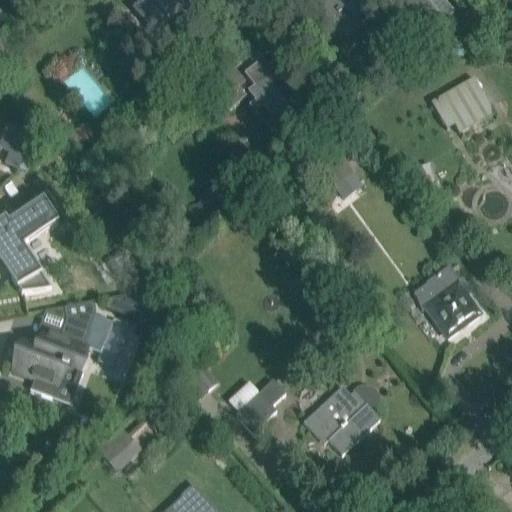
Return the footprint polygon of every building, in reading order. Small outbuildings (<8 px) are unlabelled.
[(139,0),(152,14),(159,9),(170,22),(193,1),(205,14),(215,5),(209,0),(139,0)] [(362,11),(374,1),(373,0),(329,0),(318,9),(328,22),(321,27),(340,49),(372,23),(362,11)] [(389,0),(422,40),(443,23),(423,0),(389,0)] [(440,45),(440,56),(463,56),(463,46),(440,45)] [(85,64),(66,79),(94,116),(113,102),(85,64)] [(267,133),(289,115),(284,109),(297,99),(279,77),(283,75),(274,65),(261,75),(256,69),(248,76),(240,67),(209,92),(227,114),(242,102),(267,133)] [(472,80),(430,104),(449,135),(455,131),(458,136),(493,115),(472,80)] [(101,147),(90,134),(77,145),(89,158),(101,147)] [(58,226),(43,203),(8,226),(5,222),(0,225),(0,265),(21,297),(51,291),(23,250),(58,226)] [(449,270),(414,296),(435,325),(447,341),(479,317),(465,298),(469,295),(461,285),(449,270)] [(110,301),(106,311),(143,324),(155,292),(110,301)] [(23,347),(13,374),(34,381),(30,393),(51,401),(62,371),(76,376),(86,349),(100,355),(97,363),(113,369),(130,324),(114,318),(111,325),(94,319),(95,315),(93,304),(63,310),(66,322),(55,351),(41,346),(39,353),(23,347)] [(203,368),(185,384),(200,402),(218,386),(203,368)] [(248,385),(227,404),(238,415),(235,419),(252,437),(276,414),(272,409),(285,397),(271,382),(257,395),(248,385)] [(379,423),(373,416),(376,411),(377,405),(376,397),(370,391),(363,389),(356,390),(352,394),(348,397),(342,389),(303,426),(317,441),(321,437),(341,458),(379,423)] [(122,432),(98,454),(116,472),(139,451),(122,432)] [(215,511),(193,488),(167,511),(215,511)]
